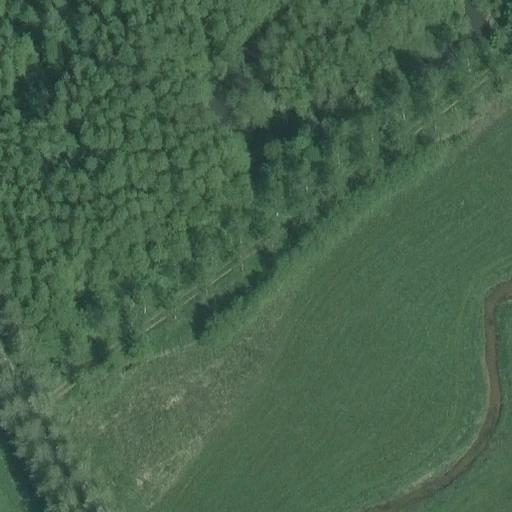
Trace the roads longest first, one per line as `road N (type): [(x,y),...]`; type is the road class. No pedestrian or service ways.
road 1 (track): [(511,59),(32,411)]
road 2 (track): [(82,511),(0,341)]
